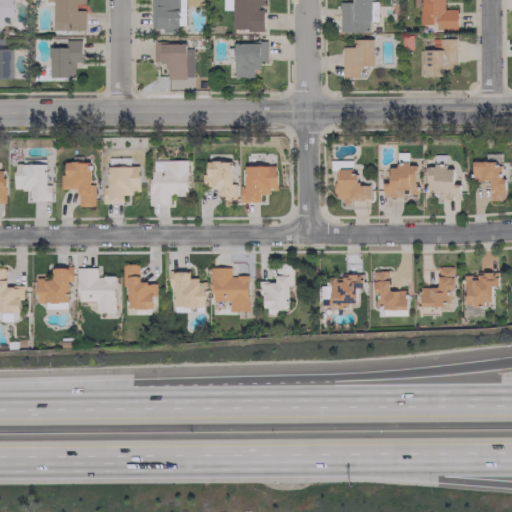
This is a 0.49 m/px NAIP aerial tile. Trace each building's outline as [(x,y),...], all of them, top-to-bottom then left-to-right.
[(0,0),(0,16),(9,16),(8,0),(0,0)] [(83,0),(44,0),(45,1),(52,1),(51,30),(84,30),(84,10),(76,9),(76,3),(84,3),(83,0)] [(183,0),(150,0),(151,28),(162,28),(162,32),(174,32),(174,25),(184,25),(183,0)] [(222,0),(222,10),(231,9),(230,0),(222,0)] [(230,0),(232,30),(262,29),(262,6),(261,0),(230,0)] [(338,2),(339,32),(368,32),(368,20),(376,20),(376,1),(370,1),(370,0),(350,0),(351,2),(338,2)] [(456,9),(443,9),(442,0),(418,0),(419,24),(441,24),(441,30),(456,30),(456,9)] [(454,38),(430,38),(431,49),(422,49),(423,76),(442,76),(442,69),(455,69),(454,38)] [(74,77),(74,61),(80,61),(80,39),(65,39),(65,47),(49,47),(49,77),(74,77)] [(373,65),(372,39),(353,39),(353,47),(341,47),(341,76),(357,76),(357,65),(373,65)] [(265,42),(233,42),(234,77),(253,77),(253,69),(259,69),(259,60),(266,60),(265,42)] [(192,43),(153,43),(153,61),(166,61),(166,78),(192,78),(192,43)] [(186,160),(149,160),(149,204),(169,204),(169,196),(186,195),(186,160)] [(230,183),(230,160),(205,161),(205,173),(201,173),(201,186),(218,186),(218,202),(235,201),(235,183),(230,183)] [(89,162),(62,161),(61,188),(77,189),(77,206),(93,206),(94,183),(89,183),(89,162)] [(488,200),(504,200),(503,177),(500,177),(500,161),(471,161),(471,180),(488,180),(488,200)] [(46,164),(14,164),(14,189),(30,189),(30,199),(50,199),(50,184),(45,184),(46,164)] [(244,165),(243,186),(239,186),(239,201),(259,201),(259,194),(268,194),(268,190),(275,190),(275,166),(244,165)] [(415,165),(388,165),(388,183),(382,182),(382,195),(415,195),(415,165)] [(458,198),(458,184),(452,183),(452,168),(444,168),(444,165),(426,165),(425,197),(458,198)] [(102,202),(123,202),(123,195),(132,194),(132,191),(138,190),(138,166),(106,166),(107,187),(102,187),(102,202)] [(369,184),(354,184),(354,169),(335,168),(335,200),(369,200),(369,184)] [(122,286),(126,286),(126,308),(152,308),(151,295),(156,294),(155,282),(138,282),(138,264),(121,264),(122,286)] [(419,313),(448,312),(448,290),(452,290),(452,266),(436,266),(437,287),(419,287),(419,313)] [(5,268),(0,267),(0,311),(18,312),(18,299),(22,299),(22,285),(5,285),(5,268)] [(67,302),(67,275),(71,275),(71,267),(51,267),(51,278),(35,278),(36,302),(67,302)] [(95,311),(114,311),(113,276),(97,276),(96,267),(76,268),(77,301),(95,300),(95,311)] [(228,311),(247,311),(247,275),(230,275),(230,267),(209,267),(209,300),(228,300),(228,311)] [(204,282),(197,282),(197,278),(188,277),(188,270),(168,270),(168,286),(172,286),(172,306),(204,306),(204,282)] [(405,309),(405,290),(387,291),(387,270),(371,271),(372,295),(376,295),(376,305),(384,305),(384,309),(405,309)] [(497,272),(476,271),(476,275),(463,275),(462,304),(490,304),(490,285),(496,286),(497,272)] [(361,273),(341,274),(341,277),(329,277),(329,307),(355,306),(354,287),(361,287),(361,273)]
